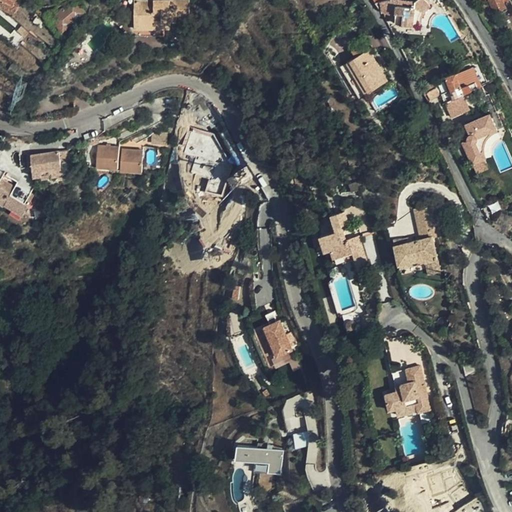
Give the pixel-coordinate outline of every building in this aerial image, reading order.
[(13,9),(17,0),(12,0),(9,7),(13,9)] [(76,18),(84,11),(74,0),(53,19),(62,29),(63,30),(70,23),(69,22),(75,17),(76,18)] [(190,15),(188,0),(151,0),(134,1),(135,35),(168,34),(168,26),(172,26),(172,18),(182,17),(182,15),(190,15)] [(375,0),(380,7),(383,12),(384,12),(397,17),(396,23),(396,24),(419,26),(419,23),(419,20),(419,18),(419,15),(420,14),(420,12),(421,11),(423,9),(425,7),(427,5),(429,3),(427,0),(413,0),(408,1),(408,5),(402,5),(401,0),(375,0)] [(506,7),(502,0),(489,0),(495,13),(506,7)] [(0,8),(9,14),(13,9),(9,7),(0,2),(0,8)] [(27,24),(19,19),(16,24),(25,29),(27,24)] [(343,54),(348,61),(357,55),(353,48),(343,54)] [(373,54),(369,48),(357,55),(348,61),(350,66),(366,92),(388,80),(373,54)] [(488,81),(477,58),(472,61),(482,84),(488,81)] [(442,66),(425,74),(429,83),(436,80),(437,82),(447,78),(442,66)] [(464,94),(477,88),(469,69),(446,80),(450,88),(452,87),(454,91),(444,96),(447,102),(460,96),(464,94)] [(429,101),(429,102),(439,98),(439,97),(440,96),(440,95),(441,94),(440,92),(435,82),(422,88),(429,101)] [(464,105),(460,96),(447,102),(443,103),(447,113),(464,105)] [(400,113),(407,105),(402,97),(393,108),(400,113)] [(469,137),(470,140),(464,143),(473,164),(485,159),(483,150),(486,141),(490,135),(498,130),(491,114),(467,124),(472,134),(469,137)] [(114,168),(116,146),(95,144),(93,166),(114,168)] [(29,153),(31,169),(36,168),(37,174),(44,173),(45,177),(64,174),(61,149),(29,153)] [(136,173),(138,152),(118,150),(116,171),(136,173)] [(485,159),(473,164),(477,173),(489,168),(485,159)] [(0,173),(0,199),(3,201),(4,200),(13,205),(23,211),(33,193),(0,173)] [(19,216),(23,211),(13,205),(10,211),(19,216)] [(347,226),(343,214),(330,217),(333,230),(347,226)] [(411,256),(404,258),(396,260),(411,294),(421,288),(419,284),(431,279),(432,282),(444,277),(445,277),(433,250),(438,248),(426,220),(407,228),(419,255),(412,258),(411,256)] [(264,270),(274,270),(272,226),(264,227),(264,234),(263,234),(264,270)] [(330,253),(332,261),(351,256),(353,263),(357,276),(366,273),(357,239),(344,242),(342,233),(319,239),(324,254),(330,253)] [(351,256),(332,261),(333,265),(340,263),(341,266),(353,263),(351,256)] [(436,292),(448,288),(444,277),(432,282),(432,283),(436,292)] [(421,288),(432,283),(432,282),(431,279),(419,284),(421,288)] [(259,293),(273,292),(272,283),(258,284),(259,293)] [(277,355),(294,349),(282,316),(265,323),(277,355)] [(475,371),(471,362),(462,365),(466,375),(475,371)] [(431,412),(420,368),(406,372),(409,384),(395,388),(397,395),(386,397),(390,414),(396,413),(397,419),(418,414),(419,415),(431,412)] [(294,433),(297,447),(311,444),(308,429),(294,433)] [(282,473),(285,449),(239,441),(237,457),(257,460),(256,469),(282,473)] [(439,488),(428,492),(432,504),(443,501),(459,511),(477,511),(479,510),(461,493),(456,472),(436,476),(439,488)] [(432,504),(428,492),(423,493),(426,505),(432,504)]
